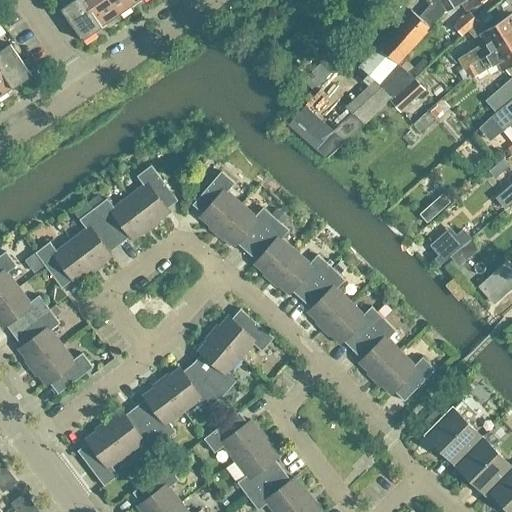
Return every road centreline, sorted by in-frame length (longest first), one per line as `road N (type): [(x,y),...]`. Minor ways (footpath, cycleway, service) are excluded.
road 1 (residential): [(145,354),(108,311),(114,281),(158,242),(176,239),(222,275)]
road 2 (residential): [(362,511),(280,421),(283,400),(317,367)]
road 3 (residential): [(420,479),(317,367)]
road 4 (residential): [(31,445),(145,354)]
road 5 (residential): [(82,80),(201,0)]
road 6 (residential): [(317,367),(222,275)]
